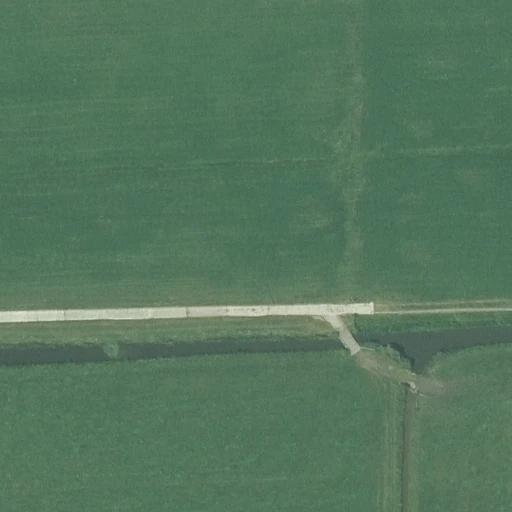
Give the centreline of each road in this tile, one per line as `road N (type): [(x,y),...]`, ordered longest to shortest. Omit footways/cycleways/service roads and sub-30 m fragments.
road 1 (track): [(327,310),(0,317)]
road 2 (track): [(340,330),(368,370),(202,377)]
road 3 (track): [(511,306),(327,310)]
